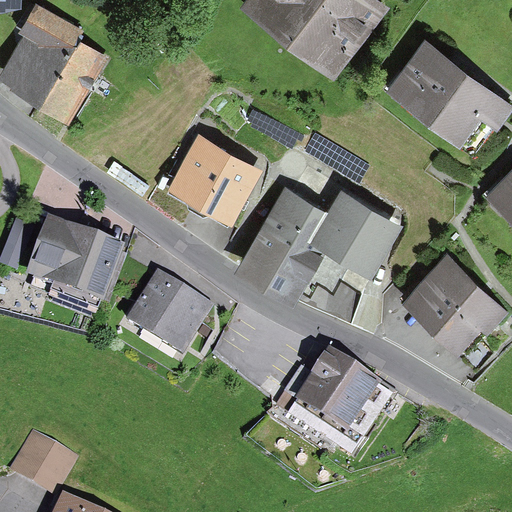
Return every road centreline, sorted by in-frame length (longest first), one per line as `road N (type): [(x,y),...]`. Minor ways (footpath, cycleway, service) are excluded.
road 1 (residential): [(0,118),(265,305),(390,360),(511,435)]
road 2 (unknown): [(219,274),(287,156)]
